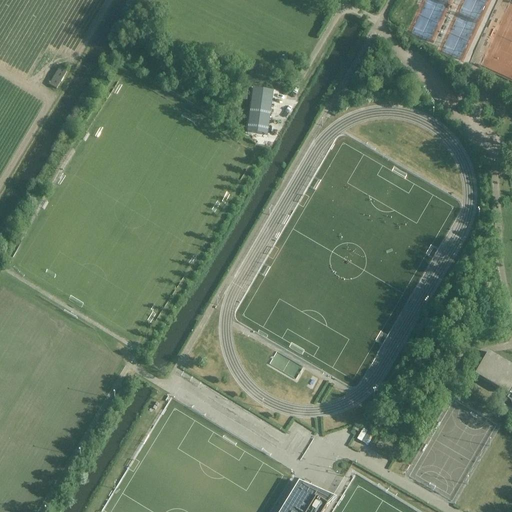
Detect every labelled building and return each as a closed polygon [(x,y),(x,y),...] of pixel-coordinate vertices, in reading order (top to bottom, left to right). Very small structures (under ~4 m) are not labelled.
[(59,66),(50,83),(57,87),(67,71),(59,66)] [(272,93),(253,90),(251,103),(270,106),(272,93)] [(71,151),(60,145),(40,182),(51,187),(71,151)] [(511,366),(488,352),(474,376),(508,395),(506,398),(508,399),(509,400),(510,401),(510,402),(511,403),(511,404),(511,405),(511,404),(511,403),(511,402),(511,366)] [(323,511),(326,508),(336,499),(309,487),(311,483),(305,479),(302,484),(299,483),(280,511),(323,511)]
